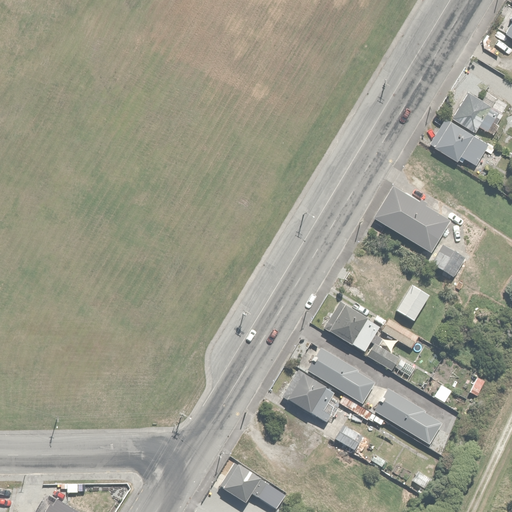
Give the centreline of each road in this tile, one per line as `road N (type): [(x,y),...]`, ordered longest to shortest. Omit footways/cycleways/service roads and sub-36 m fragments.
road 1 (tertiary): [(184,465),(467,0)]
road 2 (residential): [(0,455),(164,453),(184,465)]
